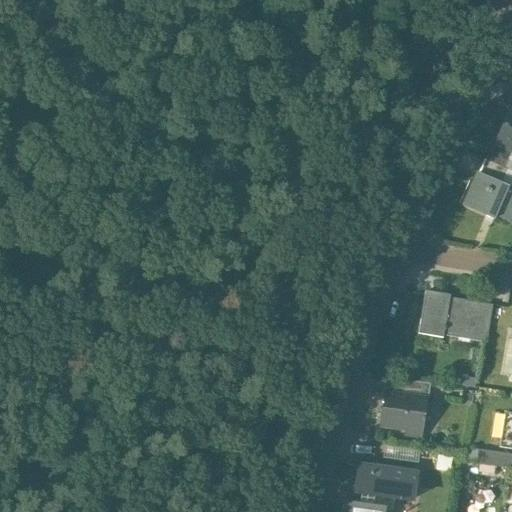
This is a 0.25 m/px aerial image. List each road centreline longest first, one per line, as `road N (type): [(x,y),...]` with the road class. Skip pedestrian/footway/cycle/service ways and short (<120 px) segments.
road 1 (residential): [(314,511),(405,254)]
road 2 (residential): [(405,254),(511,3)]
